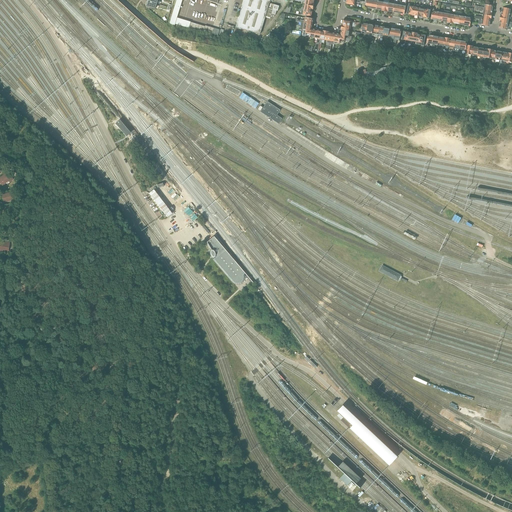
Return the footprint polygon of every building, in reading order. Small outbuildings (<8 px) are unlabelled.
[(270,0),(272,0),(275,1),(274,0),(242,0),(241,5),(242,6),(238,17),(236,23),(235,27),(260,35),(270,0)] [(147,1),(146,6),(155,9),(156,4),(147,1)] [(474,8),(474,10),(477,11),(479,12),(484,12),(483,15),(492,16),(492,13),(492,11),(474,8)] [(203,32),(203,31),(218,35),(219,30),(205,26),(177,18),(175,24),(189,28),(203,32)] [(301,22),(300,29),(303,30),(304,30),(307,31),(311,32),(312,29),(312,25),(301,22)] [(304,30),(302,36),(306,37),(306,35),(310,36),(310,37),(315,38),(316,30),(312,29),(311,32),(307,31),(304,30)] [(341,35),(340,37),(349,38),(349,37),(350,31),(342,30),(341,35)] [(284,36),(270,33),(269,40),(282,43),(284,36)] [(328,49),(327,55),(330,54),(331,46),(332,44),(334,45),(335,42),(336,34),(331,33),(328,49)] [(336,34),(335,42),(340,43),(340,42),(344,43),(345,41),(351,42),(351,39),(349,38),(340,37),(341,35),(336,34)] [(459,52),(459,55),(461,55),(462,50),(465,51),(466,46),(467,42),(461,41),(459,52)] [(501,63),(500,67),(502,67),(503,63),(502,63),(502,61),(507,62),(508,54),(503,52),(501,63)] [(367,75),(358,77),(359,82),(368,80),(369,80),(388,75),(386,67),(367,72),(367,75)] [(242,93),(239,98),(255,109),(259,104),(242,93)] [(260,112),(278,124),(282,119),(277,115),(280,110),(267,102),(260,112)] [(130,133),(124,126),(121,129),(126,136),(130,133)] [(11,181),(13,179),(7,172),(0,178),(5,184),(10,179),(11,181)] [(14,201),(16,201),(14,192),(5,194),(7,201),(14,199),(14,201)] [(12,216),(14,216),(13,206),(4,207),(5,214),(12,214),(12,216)] [(13,232),(16,232),(15,222),(6,223),(6,230),(13,230),(13,232)] [(237,283),(238,283),(239,283),(240,283),(241,282),(242,282),(242,281),(243,280),(243,279),(243,278),(244,278),(244,277),(243,277),(243,275),(245,274),(254,285),(254,284),(213,236),(206,243),(211,251),(216,258),(214,259),(232,281),(234,283),(235,283),(236,283),(237,283)] [(0,250),(8,251),(10,242),(8,242),(7,244),(0,243),(0,245),(0,250)] [(382,265),(379,271),(398,281),(399,281),(400,281),(400,280),(401,278),(402,277),(401,276),(401,275),(382,265)] [(352,426),(349,429),(389,466),(394,460),(397,457),(342,405),(339,408),(336,411),(352,426)] [(344,475),(340,480),(346,485),(350,480),(344,475)]
